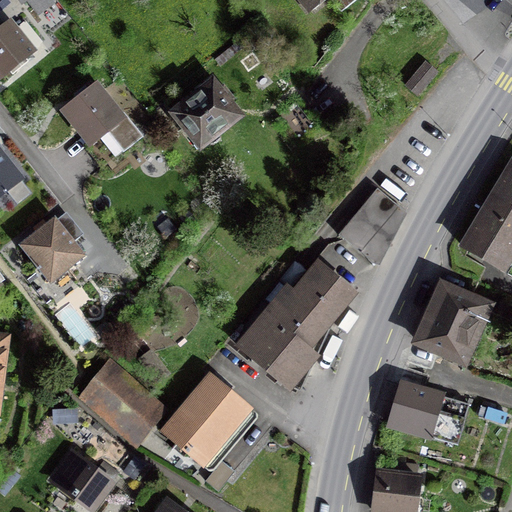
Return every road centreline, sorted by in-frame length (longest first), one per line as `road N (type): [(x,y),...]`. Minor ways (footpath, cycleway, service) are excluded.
road 1 (secondary): [(331,511),(350,422),(393,299),(511,93)]
road 2 (residential): [(0,118),(115,271)]
road 3 (unknown): [(426,0),(350,79),(287,109)]
